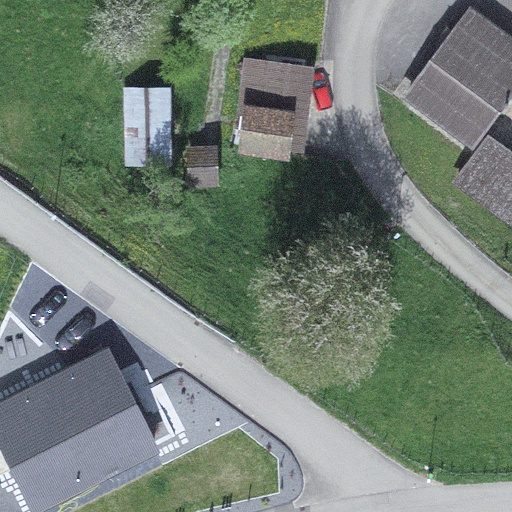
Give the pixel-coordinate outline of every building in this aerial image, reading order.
[(511,100),(511,38),(470,7),(401,100),(474,154),(452,184),(511,227),(511,153),(487,135),(511,100)] [(316,68),(243,58),(236,110),(242,111),(236,155),(289,163),(290,155),(303,157),(316,68)] [(170,89),(124,89),(125,171),(171,171),(170,89)] [(187,147),(188,189),(219,188),(218,146),(187,147)] [(44,511),(159,456),(108,351),(0,404),(0,451),(30,511),(44,511)]
